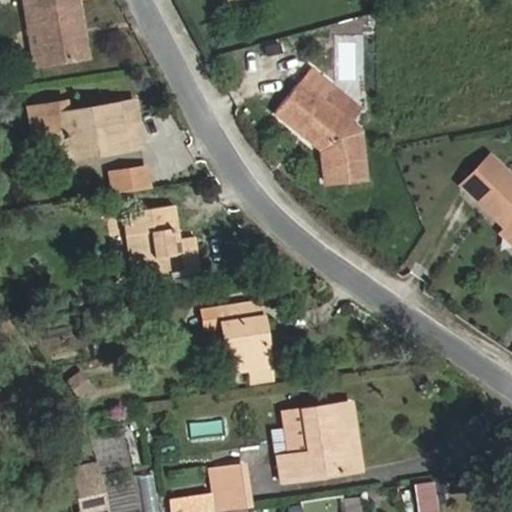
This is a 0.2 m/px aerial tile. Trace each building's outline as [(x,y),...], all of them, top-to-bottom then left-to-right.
[(85,57),(76,0),(23,0),(26,12),(33,11),(42,64),(85,57)] [(339,11),(337,0),(330,2),(332,13),(339,11)] [(42,64),(33,11),(26,12),(34,65),(42,64)] [(375,34),(375,18),(364,18),(363,33),(375,34)] [(330,44),(327,30),(302,36),(305,50),(330,44)] [(322,101),(333,87),(309,68),(297,82),(275,110),(274,111),(298,131),(303,124),(329,145),(331,161),(322,162),(324,182),(364,178),(359,131),(349,122),(322,101)] [(275,110),(297,82),(284,71),(261,99),(275,110)] [(359,109),(333,87),(322,101),(349,122),(359,109)] [(142,146),(134,101),(66,112),(64,101),(28,108),(32,135),(53,132),(57,154),(86,149),(87,155),(142,146)] [(331,161),(329,145),(303,124),(298,131),(321,149),(322,162),(331,161)] [(58,160),(87,155),(86,149),(57,154),(58,160)] [(473,196),(500,167),(488,156),(460,185),(473,196)] [(149,188),(145,167),(109,172),(113,193),(149,188)] [(511,234),(511,178),(500,167),(473,196),(504,227),(511,234)] [(179,232),(175,204),(142,209),(143,214),(122,217),(125,235),(132,234),(139,280),(168,276),(165,255),(173,254),(170,233),(179,232)] [(511,234),(504,227),(498,233),(511,246),(511,234)] [(197,253),(194,235),(179,237),(179,232),(170,233),(173,254),(180,253),(180,255),(197,253)] [(139,280),(132,234),(125,235),(131,281),(139,280)] [(199,272),(197,253),(180,255),(183,274),(199,272)] [(261,318),(258,302),(201,311),(203,327),(220,324),(227,370),(248,367),(268,364),(264,340),(259,341),(256,319),(261,318)] [(264,340),(261,318),(256,319),(259,341),(264,340)] [(271,380),(268,364),(248,367),(251,383),(271,380)] [(90,386),(79,372),(67,381),(78,395),(90,386)] [(355,433),(350,402),(302,409),(308,451),(301,452),(277,455),(281,481),(353,470),(347,434),(355,433)] [(308,451),(302,409),(295,410),(301,452),(308,451)] [(360,469),(355,433),(347,434),(353,470),(360,469)] [(134,473),(130,460),(119,464),(124,477),(134,473)] [(99,471),(97,464),(69,468),(71,477),(99,471)] [(244,508),(238,465),(214,469),(220,511),(226,511),(244,508)] [(106,505),(99,471),(71,477),(79,511),(106,505)] [(437,511),(433,481),(414,483),(417,511),(437,511)]
